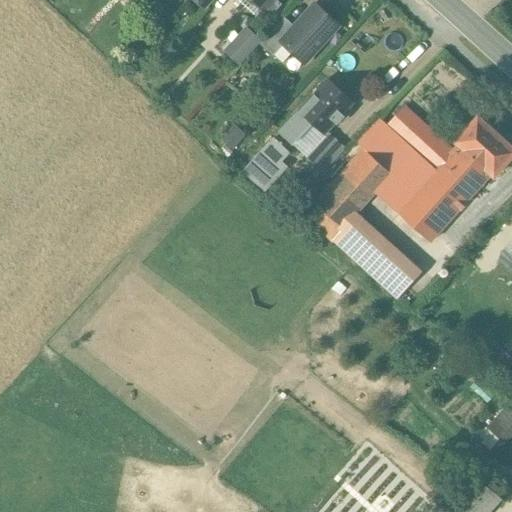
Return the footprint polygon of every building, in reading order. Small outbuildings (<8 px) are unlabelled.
[(250,0),(264,12),(265,11),(270,16),(281,4),(275,0),(250,0)] [(311,3),(278,39),(305,64),(338,27),(311,3)] [(261,40),(247,27),(223,53),(237,66),(261,40)] [(353,102),(328,79),(280,131),(293,142),(312,122),(324,133),(353,102)] [(453,151),(405,107),(388,126),(405,142),(435,170),(453,151)] [(511,157),(511,147),(478,117),(456,142),(458,145),(492,175),(494,177),(511,157)] [(231,124),(222,141),(235,149),(245,132),(231,124)] [(266,189),(275,178),(254,160),(267,145),(256,135),(233,161),(266,189)] [(267,145),(254,160),(275,178),(286,166),(279,160),(287,151),(272,139),(267,145)] [(435,170),(405,142),(383,166),(392,173),(375,192),(397,212),(435,170)] [(435,170),(397,212),(430,242),(492,175),(458,145),(453,151),(435,170)] [(383,166),(363,148),(328,187),(356,213),(357,211),(375,192),(392,173),(383,166)] [(356,213),(328,187),(303,214),(333,242),(335,241),(337,243),(361,215),(357,211),(356,213)] [(421,270),(361,215),(337,243),(396,297),(421,270)] [(511,399),(475,441),(494,457),(511,437),(511,399)] [(440,511),(492,511),(504,500),(476,473),(440,511)]
